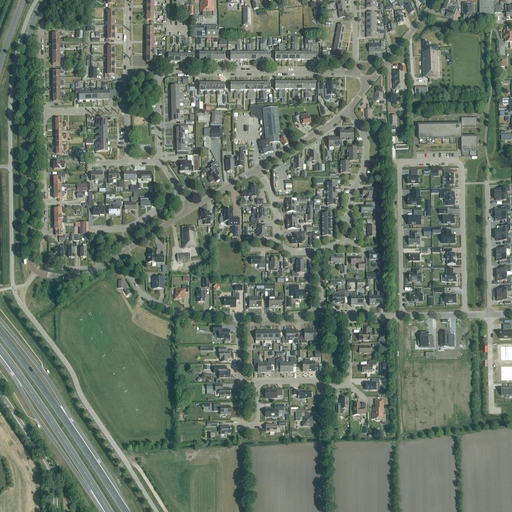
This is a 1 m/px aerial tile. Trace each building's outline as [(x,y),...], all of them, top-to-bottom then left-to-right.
[(193,0),(175,0),(176,3),(186,2),(186,6),(190,6),(190,15),(193,15),(193,0)] [(214,12),(214,1),(213,1),(212,0),(200,0),(201,3),(200,3),(200,12),(202,12),(202,17),(212,17),(212,12),(214,12)] [(415,12),(412,7),(411,4),(413,3),(411,0),(408,0),(404,2),(407,6),(406,7),(410,15),(415,12)] [(446,0),(444,5),(456,9),(457,5),(456,5),(457,4),(446,0)] [(480,0),(480,2),(480,19),(494,19),(494,2),(493,0),(480,0)] [(345,9),(344,1),(337,2),(338,10),(345,9)] [(474,14),(473,4),(462,5),(463,15),(464,15),(464,21),(474,20),(474,14)] [(444,5),(443,10),(448,11),(447,13),(449,14),(453,16),(454,16),(457,9),(456,9),(444,5)] [(244,8),(244,26),(252,26),(251,8),(244,8)] [(108,12),(108,19),(115,19),(115,12),(111,12),(111,9),(106,9),(106,12),(108,12)] [(345,9),(338,10),(340,18),(347,17),(345,9)] [(396,17),(397,20),(397,19),(398,24),(404,23),(403,19),(404,19),(403,16),(401,16),(401,14),(403,14),(402,11),(395,12),(396,17)] [(154,21),(154,20),(154,14),(147,14),(147,21),(151,21),(151,24),(156,24),(156,21),(153,21),(154,21)] [(390,33),(396,32),(395,28),(395,24),(393,25),(392,21),(389,22),(388,16),(385,17),(385,27),(388,26),(388,28),(389,28),(390,33)] [(338,25),(336,33),(343,35),(345,27),(338,25)] [(194,26),(194,38),(218,37),(218,26),(194,26)] [(110,40),(114,40),(115,33),(108,33),(108,40),(106,40),(106,43),(110,43),(110,40)] [(343,35),(336,33),(335,41),(342,43),(343,35)] [(342,43),(335,41),(333,49),(341,51),(342,43)] [(369,53),(381,53),(381,48),(384,48),(384,42),(381,42),(381,45),(369,45),(369,53)] [(440,78),(440,52),(438,52),(438,46),(429,47),(429,42),(423,43),(424,53),(423,53),(423,78),(440,78)] [(341,51),(333,49),(332,57),(339,58),(341,51)] [(400,71),(393,71),(393,79),(394,79),(394,81),(393,81),(393,88),(397,88),(397,90),(398,90),(407,90),(407,73),(406,73),(406,67),(400,67),(400,71)] [(114,75),(114,69),(107,68),(107,74),(105,74),(105,78),(110,78),(110,75),(114,75)] [(335,83),(326,83),(326,84),(323,84),(323,83),(319,83),(319,90),(323,90),(323,97),(323,98),(323,99),(324,100),(325,101),(326,101),(327,101),(328,101),(329,101),(330,100),(330,99),(331,98),(331,97),(331,96),(335,96),(335,83)] [(383,92),(382,88),(376,88),(376,94),(375,94),(375,101),(385,101),(384,92),(383,92)] [(81,89),(75,89),(76,99),(79,99),(79,101),(85,101),(85,93),(81,93),(81,89)] [(503,105),(506,105),(510,105),(510,108),(511,108),(511,102),(511,99),(503,99),(503,105)] [(264,127),(265,135),(263,135),(262,137),(262,142),(258,143),(261,152),(260,153),(261,154),(262,155),(263,154),(273,152),(272,145),(272,144),(278,142),(278,143),(279,143),(279,140),(278,133),(279,133),(279,131),(280,131),(277,109),(276,105),(250,107),(251,116),(263,122),(264,127)] [(222,123),(222,112),(212,112),(212,123),(222,123)] [(311,123),(310,117),(307,118),(307,114),(300,115),(301,119),(300,119),(301,125),(311,123)] [(99,128),(107,128),(107,121),(105,121),(105,118),(96,118),(96,122),(98,122),(98,125),(95,125),(95,128),(99,128)] [(461,126),(419,126),(419,140),(461,139),(462,152),(477,151),(477,138),(462,138),(462,127),(477,127),(477,118),(461,119),(461,126)] [(185,135),(185,132),(188,131),(188,126),(178,126),(179,126),(179,129),(176,129),(176,132),(175,132),(175,135),(185,135)] [(222,138),(221,127),(211,127),(211,138),(222,138)] [(288,143),(286,140),(284,137),(285,136),(282,133),(281,132),(280,132),(280,131),(279,131),(279,133),(278,133),(279,140),(280,140),(281,143),(282,142),(284,146),(288,143)] [(177,152),(179,152),(179,156),(188,156),(188,150),(185,150),(185,146),(175,147),(175,149),(177,149),(177,152)] [(308,162),(313,162),(313,164),(318,164),(318,155),(316,155),(316,152),(310,152),(311,157),(308,157),(308,162)] [(180,162),(181,171),(191,171),(191,166),(194,166),(194,170),(200,170),(200,172),(200,156),(187,156),(188,162),(180,162)] [(226,172),(234,172),(234,161),(231,161),(231,157),(226,157),(226,161),(226,172)] [(303,171),(303,162),(301,162),(301,159),(295,159),(295,164),(294,164),(293,165),(293,168),(294,168),(296,168),(296,169),(298,169),(298,171),(303,171)] [(216,183),(220,180),(217,177),(218,177),(217,176),(218,176),(219,174),(216,169),(218,167),(216,163),(209,167),(209,168),(205,170),(207,174),(209,178),(208,179),(210,184),(215,181),(216,183)] [(447,186),(454,185),(454,174),(452,174),(452,170),(444,171),(444,178),(447,178),(447,186)] [(418,177),(418,171),(411,172),(411,177),(408,177),(408,184),(418,184),(418,177)] [(151,180),(151,172),(140,172),(140,180),(143,180),(143,182),(146,182),(146,180),(151,180)] [(103,181),(102,173),(91,173),(91,182),(98,181),(98,183),(99,184),(99,185),(100,185),(101,185),(102,184),(103,183),(103,181)] [(118,180),(118,173),(108,173),(108,185),(110,185),(111,184),(112,183),(113,182),(113,181),(113,180),(118,180)] [(135,173),(124,173),(124,181),(135,181),(135,173)] [(54,185),(61,185),(61,179),(65,179),(65,174),(58,174),(58,179),(54,179),(54,185)] [(258,192),(257,192),(257,186),(251,186),(251,189),(250,189),(250,192),(246,192),(246,197),(250,197),(258,197),(258,192)] [(494,192),(495,196),(507,196),(507,192),(510,192),(510,186),(503,187),(503,190),(498,190),(496,190),(496,192),(494,192)] [(362,196),(366,196),(366,199),(371,199),(371,195),(372,195),(372,193),(374,193),(374,188),(365,188),(365,190),(362,190),(362,196)] [(454,205),(454,194),(451,194),(451,190),(441,191),(441,199),(445,199),(445,201),(445,204),(445,206),(454,205)] [(420,198),(420,191),(413,191),(413,198),(408,198),(408,205),(416,205),(416,206),(421,206),(421,198),(420,198)] [(64,192),(61,192),(54,192),(54,199),(58,199),(58,202),(61,202),(61,199),(64,197),(64,192)] [(125,211),(136,210),(136,201),(138,201),(138,193),(134,193),(134,198),(131,198),(131,203),(124,203),(125,211)] [(507,196),(495,196),(495,200),(496,200),(496,202),(498,202),(504,202),(504,205),(510,205),(510,199),(507,199),(507,196)] [(145,200),(141,200),(141,207),(151,207),(151,200),(150,200),(150,197),(146,197),(146,200),(145,200)] [(119,214),(120,214),(120,207),(121,207),(121,202),(121,201),(116,202),(115,204),(110,204),(110,207),(109,207),(109,215),(115,215),(115,216),(119,216),(119,214)] [(371,207),(375,207),(375,203),(365,203),(365,206),(361,206),(361,213),(371,213),(371,207)] [(93,215),(93,216),(97,216),(97,215),(104,215),(104,207),(103,207),(103,204),(99,204),(99,207),(93,207),(93,215)] [(253,207),(253,212),(253,215),(256,215),(266,215),(266,210),(259,210),(259,207),(253,207)] [(495,212),(495,216),(507,216),(507,212),(510,212),(510,207),(504,207),(504,210),(498,210),(496,210),(496,212),(495,212)] [(224,223),(224,222),(228,222),(228,226),(239,226),(239,218),(232,218),(232,210),(228,210),(228,209),(223,209),(223,215),(221,215),(221,218),(220,218),(220,223),(224,223)] [(207,211),(201,211),(201,217),(200,217),(200,221),(204,221),(204,225),(211,225),(210,217),(207,217),(207,211)] [(421,225),(421,219),(423,219),(423,211),(414,211),(414,216),(413,217),(409,217),(409,225),(421,225)] [(259,220),(266,220),(266,215),(256,215),(256,218),(251,218),(251,223),(259,223),(259,220)] [(455,224),(455,216),(443,216),(443,224),(455,224)] [(507,216),(495,216),(495,220),(497,220),(497,222),(499,222),(504,222),(504,225),(510,225),(510,219),(507,219),(507,216)] [(373,224),(373,226),(367,226),(368,231),(368,237),(375,237),(375,233),(375,226),(375,224),(383,224),(382,220),(373,220),(373,224)] [(62,226),(62,223),(55,223),(55,230),(56,230),(56,236),(63,236),(63,230),(64,230),(64,226),(62,226)] [(267,232),(266,227),(259,227),(259,223),(251,223),(251,227),(253,227),(253,229),(257,229),(257,232),(267,232)] [(497,232),(495,232),(495,236),(508,236),(508,232),(511,232),(510,226),(504,227),(502,227),(502,230),(499,230),(497,230),(497,232)] [(194,227),(182,228),(183,234),(181,234),(183,248),(196,247),(195,233),(194,233),(194,227)] [(210,231),(210,227),(200,227),(200,235),(208,235),(208,231),(210,231)] [(452,237),(451,236),(451,231),(443,231),(443,236),(442,236),(443,244),(455,244),(455,236),(453,236),(452,237)] [(409,238),(409,246),(420,245),(420,237),(419,237),(419,232),(412,232),(412,238),(409,238)] [(304,241),(304,240),(304,235),(302,235),(302,233),(293,234),(293,237),(291,237),(292,244),(301,244),(301,242),(302,242),(303,241),(304,241)] [(508,236),(495,236),(495,240),(497,240),(497,242),(499,242),(504,242),(504,245),(511,245),(511,239),(508,239),(508,236)] [(54,254),(58,254),(58,258),(63,258),(63,250),(63,246),(60,246),(60,250),(58,250),(54,250),(54,254)] [(496,250),(497,256),(507,256),(506,250),(510,250),(510,246),(504,247),(504,250),(498,250),(496,250)] [(379,258),(383,258),(383,249),(377,249),(377,252),(372,252),(372,253),(369,253),(369,260),(379,260),(379,258)] [(443,249),(444,253),(448,253),(448,254),(447,254),(448,265),(456,265),(456,261),(456,258),(455,258),(455,254),(452,254),(452,253),(453,253),(452,249),(443,249)] [(152,263),(156,263),(164,263),(164,256),(158,256),(156,256),(156,252),(148,252),(148,262),(152,262),(152,263)] [(190,261),(190,253),(177,254),(178,262),(190,261)] [(507,259),(507,256),(497,256),(497,262),(499,262),(504,262),(504,265),(510,265),(510,259),(507,259)] [(265,268),(265,261),(261,261),(261,257),(257,257),(257,258),(251,258),(251,265),(259,265),(259,268),(265,268)] [(364,269),(364,263),(361,263),(361,257),(351,258),(351,265),(358,265),(358,269),(364,269)] [(306,268),(306,262),(298,262),(298,259),(291,259),(292,264),(296,264),(296,268),(306,268)] [(497,270),(497,276),(507,276),(507,272),(511,272),(510,266),(504,267),(504,270),(499,270),(497,270)] [(298,274),(306,274),(306,268),(296,268),(296,272),(292,272),(292,277),(296,277),(296,282),(298,282),(298,274)] [(453,273),(453,269),(446,269),(447,275),(446,275),(446,283),(457,283),(457,274),(453,274),(453,273)] [(421,274),(421,270),(413,270),(413,274),(410,274),(410,283),(421,282),(421,274)] [(153,289),(160,289),(161,284),(164,284),(164,276),(160,276),(160,278),(151,278),(154,278),(154,281),(153,281),(153,289)] [(507,279),(507,276),(497,276),(497,282),(499,282),(504,282),(504,285),(511,285),(511,279),(507,279)] [(380,295),(384,295),(384,288),(384,285),(380,286),(380,288),(380,292),(377,292),(377,296),(375,296),(375,306),(381,306),(380,296),(380,295)] [(182,290),(176,290),(176,295),(175,295),(175,299),(179,299),(185,299),(185,293),(188,293),(188,286),(183,286),(182,290)] [(291,286),(291,297),(295,297),(295,299),(307,299),(307,291),(300,291),(298,291),(297,286),(298,286),(291,286)] [(497,290),(497,296),(507,296),(507,292),(511,292),(511,287),(504,287),(504,290),(499,290),(497,290)] [(414,295),(410,295),(410,302),(423,302),(422,294),(421,294),(421,289),(414,289),(414,295)] [(197,296),(197,302),(204,302),(204,296),(205,296),(205,291),(197,291),(197,296)] [(338,295),(338,305),(344,305),(344,297),(347,297),(347,291),(343,291),(341,291),(338,291),(338,293),(338,295)] [(354,306),(356,306),(356,297),(356,293),(353,293),(347,293),(347,300),(350,300),(351,306),(350,306),(350,307),(351,307),(354,307),(354,306)] [(233,294),(233,298),(224,298),(224,306),(231,306),(231,307),(235,307),(235,301),(239,301),(239,294),(233,294)] [(275,298),(275,308),(281,308),(281,300),(284,300),(284,294),(280,294),(280,298),(275,298)] [(449,295),(445,295),(445,304),(456,304),(456,296),(449,296),(449,295)] [(507,296),(497,296),(497,302),(499,302),(505,302),(505,305),(511,305),(511,299),(507,299),(507,296)] [(213,326),(213,333),(215,333),(216,339),(225,339),(225,341),(229,341),(229,330),(221,330),(221,326),(213,326)] [(503,331),(500,331),(501,339),(511,339),(511,334),(511,331),(511,326),(504,326),(504,330),(505,330),(505,331),(503,331)] [(359,341),(369,341),(369,333),(369,327),(363,327),(363,333),(359,333),(359,341)] [(298,330),(292,331),(292,341),(295,341),(295,344),(301,344),(301,337),(298,337),(298,330)] [(304,338),(301,338),(301,344),(307,344),(307,341),(310,340),(310,330),(304,330),(304,338)] [(310,330),(310,340),(314,340),(314,343),(319,343),(319,335),(319,337),(316,337),(316,330),(310,330)] [(292,331),(285,331),(286,338),(282,338),(282,344),(288,344),(288,341),(292,341),(292,331)] [(450,333),(440,334),(441,345),(444,345),(444,348),(454,348),(454,339),(450,339),(450,336),(450,333)] [(421,341),(418,341),(418,346),(421,346),(429,346),(429,348),(434,348),(434,341),(429,341),(429,337),(429,334),(421,334),(421,341)] [(506,347),(501,347),(501,354),(511,353),(511,348),(511,347),(511,344),(505,345),(506,347)] [(227,359),(230,359),(229,352),(226,352),(225,348),(218,348),(219,353),(219,359),(221,359),(221,362),(227,362),(227,359)] [(501,360),(506,360),(506,363),(511,362),(511,353),(501,354),(501,360)] [(296,365),(296,358),(290,358),(290,363),(286,363),(286,372),(293,372),(293,365),(296,365)] [(286,372),(286,363),(282,363),(282,359),(276,359),(276,366),(280,366),(280,372),(286,372)] [(264,373),(264,363),(260,363),(260,360),(254,360),(254,366),(257,366),(257,373),(264,373)] [(268,363),(264,363),(264,373),(271,373),(270,366),(274,366),(274,360),(268,360),(268,363)] [(369,362),(369,366),(362,366),(362,373),(372,373),(372,366),(376,366),(376,362),(369,362)] [(511,364),(506,365),(506,367),(501,367),(501,374),(511,373),(511,364)] [(229,377),(229,371),(230,371),(226,371),(226,367),(213,367),(214,373),(219,373),(219,378),(230,378),(230,377),(229,377)] [(511,382),(511,373),(501,374),(501,380),(506,380),(506,383),(511,382)] [(372,379),(372,382),(365,383),(365,386),(366,386),(366,390),(375,390),(375,383),(379,383),(379,379),(372,379)] [(224,397),(230,397),(230,389),(222,389),(222,385),(215,385),(215,391),(220,391),(220,398),(224,398),(224,397)] [(509,388),(501,388),(502,396),(506,396),(506,398),(509,398),(509,396),(511,396),(511,385),(509,385),(509,388)] [(271,390),(265,390),(265,399),(266,399),(266,398),(271,398),(271,399),(277,399),(276,396),(282,396),(282,389),(278,389),(271,389),(271,390)] [(305,391),(298,391),(298,392),(296,392),(296,389),(291,389),(291,396),(296,396),(296,394),(298,394),(298,399),(307,399),(307,398),(312,398),(311,391),(305,391)] [(347,399),(341,399),(341,404),(339,406),(336,406),(336,414),(343,414),(343,409),(347,409),(347,406),(348,406),(348,403),(347,403),(347,399)] [(380,420),(380,419),(382,419),(382,415),(382,408),(383,408),(383,401),(375,401),(375,408),(373,408),(373,414),(372,414),(372,419),(376,419),(376,420),(377,421),(379,421),(380,420)] [(220,411),(220,415),(231,415),(230,407),(220,407),(220,404),(213,404),(214,412),(220,411)] [(365,415),(365,408),(361,408),(361,409),(360,409),(360,405),(357,405),(357,404),(354,404),(354,405),(353,405),(353,416),(360,416),(360,415),(365,415)] [(267,409),(267,417),(278,417),(278,411),(283,411),(283,405),(274,405),(274,409),(267,409)] [(309,427),(312,427),(312,424),(312,417),(304,418),(303,413),(295,413),(296,421),(303,421),(303,427),(309,426),(309,427)] [(276,425),(266,425),(266,433),(270,432),(270,435),(274,435),(274,432),(276,432),(279,432),(279,429),(276,429),(276,425)] [(231,434),(231,427),(225,427),(220,427),(220,429),(219,429),(219,433),(221,432),(221,435),(225,435),(225,434),(231,434)]
